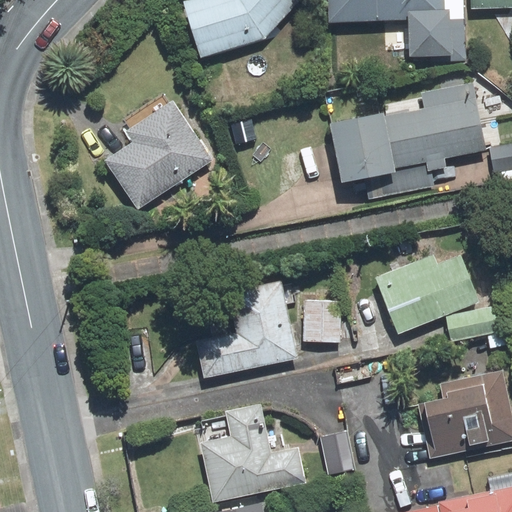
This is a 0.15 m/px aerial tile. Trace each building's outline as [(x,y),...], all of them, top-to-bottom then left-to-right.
[(201,56),(260,39),(293,0),(201,0),(186,4),(201,56)] [(327,0),(328,20),(406,16),(408,55),(446,53),(442,0),(327,0)] [(377,117),(328,126),(338,178),(386,169),(385,162),(479,145),(472,104),(378,121),(377,117)] [(207,161),(170,106),(129,134),(135,143),(110,160),(140,205),(207,161)] [(511,168),(511,146),(492,150),(496,171),(511,168)] [(430,259),(379,281),(399,329),(470,299),(454,259),(433,267),(430,259)] [(293,354),(277,284),(244,291),(253,330),(199,341),(206,372),(293,354)] [(339,343),(340,303),(306,302),(305,342),(339,343)] [(495,308),(447,318),(452,338),(499,328),(495,308)] [(448,399),(420,405),(430,455),(511,438),(511,425),(502,375),(445,386),(448,399)] [(230,440),(203,446),(214,499),(299,481),(293,452),(266,458),(255,408),(224,415),(230,440)] [(343,435),(322,440),(330,475),(350,471),(343,435)] [(511,511),(511,489),(439,505),(440,511),(511,511)] [(273,511),(270,497),(207,511),(206,511),(273,511)]
